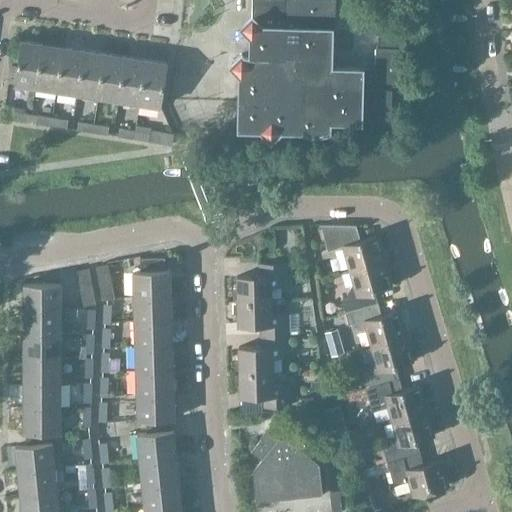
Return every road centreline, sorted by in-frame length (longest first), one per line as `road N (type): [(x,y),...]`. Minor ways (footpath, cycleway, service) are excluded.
road 1 (residential): [(480,492),(397,219)]
road 2 (residential): [(224,511),(205,239)]
road 3 (residential): [(0,259),(168,229),(205,239)]
road 4 (residential): [(205,239),(257,214),(376,207),(397,219)]
road 5 (residential): [(180,36),(2,5)]
road 6 (residential): [(511,169),(491,0)]
